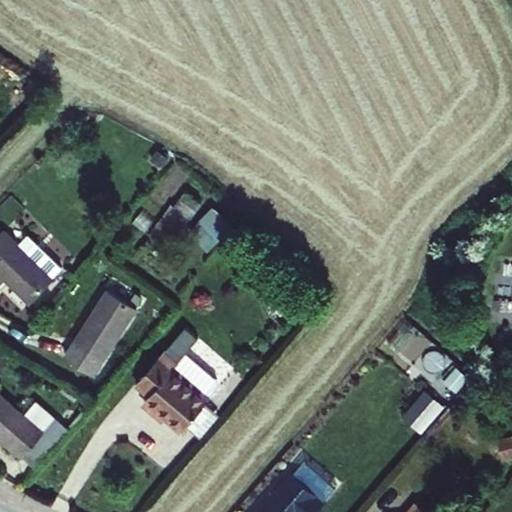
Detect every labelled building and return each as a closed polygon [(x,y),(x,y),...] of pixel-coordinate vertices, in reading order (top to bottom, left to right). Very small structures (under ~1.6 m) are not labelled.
[(167,244),(196,212),(180,197),(151,229),(167,244)] [(1,217),(0,217),(0,267),(2,265),(28,288),(61,251),(35,227),(25,238),(1,217)] [(60,346),(91,365),(133,299),(102,280),(60,346)] [(167,343),(134,379),(148,391),(145,394),(180,426),(185,421),(205,400),(221,382),(217,379),(197,361),(185,373),(173,362),(180,355),(167,343)] [(185,349),(180,355),(173,362),(185,373),(197,361),(185,349)] [(23,443),(38,457),(71,420),(56,407),(44,420),(0,380),(0,424),(22,445),(23,443)] [(432,380),(409,406),(423,419),(447,393),(432,380)] [(205,400),(185,421),(197,431),(216,409),(205,400)] [(245,511),(294,511),(295,511),(294,511),(306,511),(316,501),(283,471),(245,511)] [(427,511),(416,502),(406,511),(427,511)]
